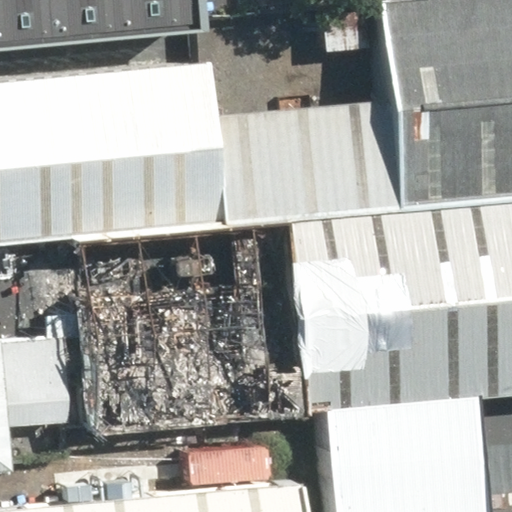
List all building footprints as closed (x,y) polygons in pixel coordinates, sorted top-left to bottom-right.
[(176,0),(0,0),(0,37),(179,20),(176,0)] [(0,73),(0,234),(57,229),(511,186),(511,0),(361,0),(371,94),(200,110),(195,56),(0,73)] [(511,186),(57,229),(75,426),(307,404),(460,390),(511,385),(511,186)] [(0,419),(57,415),(48,329),(0,333),(0,419)] [(471,511),(460,390),(307,404),(317,511),(471,511)] [(0,502),(0,511),(287,511),(284,476),(0,502)]
